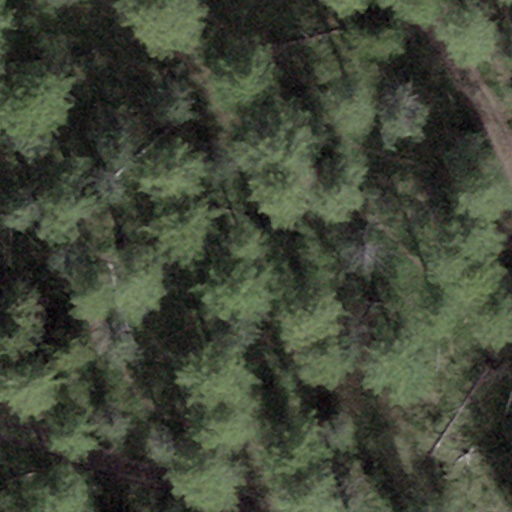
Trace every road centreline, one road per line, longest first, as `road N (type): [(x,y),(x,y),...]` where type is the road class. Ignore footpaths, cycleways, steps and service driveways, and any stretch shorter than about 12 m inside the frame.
road 1 (track): [(246,511),(184,481),(53,448),(0,423)]
road 2 (track): [(418,0),(511,156)]
